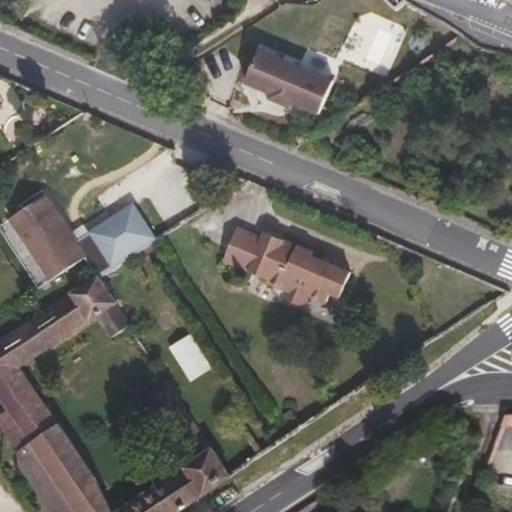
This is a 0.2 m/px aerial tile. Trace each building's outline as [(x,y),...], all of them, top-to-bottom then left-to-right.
[(319,110),(333,78),(259,46),(246,80),(271,91),(269,95),(290,104),(292,99),(319,110)] [(85,254),(43,193),(9,216),(51,277),(85,254)] [(156,234),(134,201),(96,226),(119,259),(152,237),(156,234)] [(251,267),(264,235),(240,224),(227,256),(251,267)] [(119,259),(96,226),(90,230),(111,263),(119,259)] [(352,268),(326,257),(314,252),(315,247),(312,246),(299,246),(284,240),(286,236),(267,228),(264,235),(251,267),(270,275),(269,278),(288,285),(287,289),(289,295),(302,300),(308,298),(311,289),(329,296),(332,288),(342,293),(352,268)] [(326,257),(329,250),(302,238),(299,246),(312,246),(315,247),(314,252),(326,257)] [(0,377),(20,365),(96,313),(110,334),(128,322),(115,301),(116,299),(98,272),(0,338),(0,377)] [(58,421),(20,365),(0,377),(0,390),(13,409),(33,438),(58,421)] [(0,418),(13,409),(0,390),(0,418)] [(33,438),(13,409),(0,418),(0,419),(18,447),(33,438)] [(112,511),(96,476),(58,421),(33,438),(82,511),(112,511)] [(232,473),(213,445),(211,445),(201,430),(186,441),(195,457),(185,463),(204,493),(232,475),(232,473)] [(82,511),(33,438),(18,447),(13,452),(53,511),(82,511)] [(204,493),(185,463),(173,472),(192,501),(204,493)] [(134,511),(176,511),(192,501),(173,472),(128,502),(134,511)] [(134,511),(128,502),(112,511),(134,511)]
